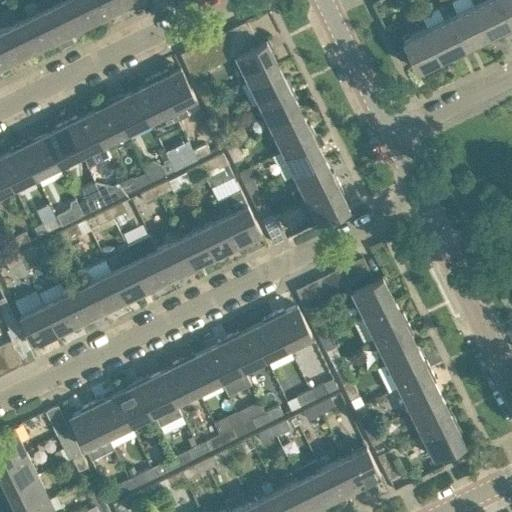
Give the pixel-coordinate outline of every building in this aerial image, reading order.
[(67,34),(78,29),(63,0),(58,0),(40,9),(54,38),(66,32),(67,34)] [(88,22),(100,16),(91,0),(63,0),(78,29),(89,24),(88,22)] [(113,12),(123,7),(119,0),(91,0),(100,16),(111,10),(113,12)] [(511,21),(501,0),(472,0),(474,2),(489,33),(511,21)] [(511,0),(501,0),(511,21),(511,0)] [(465,45),(489,33),(474,2),(450,14),(465,45)] [(43,44),(54,38),(40,9),(18,20),(33,51),(44,46),(43,44)] [(442,56),(465,45),(450,14),(427,25),(442,56)] [(248,48),(258,42),(247,19),(236,24),(248,48)] [(22,57),(33,51),(18,20),(0,28),(0,41),(9,60),(21,54),(22,57)] [(236,53),(237,53),(248,48),(236,24),(225,30),(236,53)] [(418,68),(442,56),(427,25),(403,37),(418,68)] [(225,59),(236,53),(225,30),(214,35),(225,59)] [(214,64),(225,59),(214,35),(203,40),(214,64)] [(249,77),(278,63),(272,50),(274,49),(268,37),(258,42),(248,48),(237,53),(249,77)] [(204,69),(214,64),(203,40),(193,45),(204,69)] [(0,64),(9,60),(0,41),(0,64)] [(192,75),(204,69),(193,45),(181,51),(192,75)] [(260,101),(292,85),(287,74),(285,75),(278,63),(249,77),(260,101)] [(188,113),(182,101),(195,95),(181,66),(169,72),(168,69),(156,75),(178,118),(188,113)] [(168,123),(178,118),(156,75),(146,80),(147,82),(135,88),(149,117),(162,111),(168,123)] [(204,98),(212,93),(206,81),(197,85),(204,98)] [(272,125),(302,110),(295,97),(297,96),(292,85),(260,101),(272,125)] [(127,128),(149,117),(135,88),(123,94),(122,92),(111,97),(127,128)] [(204,98),(211,112),(219,108),(212,93),(204,98)] [(104,139),(127,128),(111,97),(101,102),(102,105),(90,110),(104,139)] [(82,150),(104,139),(90,110),(78,116),(77,114),(66,119),(82,150)] [(283,148),(315,132),(310,122),(308,123),(302,110),(272,125),(283,148)] [(59,161),(82,150),(66,119),(55,124),(56,127),(45,132),(59,161)] [(227,145),(237,140),(230,126),(220,131),(227,145)] [(36,172),(59,161),(45,132),(33,138),(32,136),(21,141),(36,172)] [(295,172),(325,157),(319,144),(321,143),(315,132),(283,148),(273,153),(284,176),(295,171),(295,172)] [(237,140),(227,145),(233,159),(243,154),(237,140)] [(0,155),(14,184),(36,172),(21,141),(10,147),(11,149),(0,154),(0,155)] [(197,158),(211,151),(206,141),(193,148),(197,158)] [(183,164),(197,158),(193,148),(179,155),(183,164)] [(199,162),(204,172),(218,165),(219,166),(228,162),(223,151),(214,155),(199,162)] [(0,190),(14,184),(0,155),(0,190)] [(296,201),(307,196),(339,180),(334,169),(331,170),(325,157),(295,172),(301,185),(291,189),(296,201)] [(152,179),(166,173),(160,162),(152,159),(144,163),(147,170),(152,179)] [(190,178),(204,172),(199,162),(185,168),(190,178)] [(250,193),(259,188),(254,175),(255,175),(250,168),(240,172),(250,193)] [(138,186),(152,179),(147,170),(133,177),(138,186)] [(154,184),(158,193),(172,186),(167,177),(154,184)] [(318,220),(349,205),(342,192),(344,191),(339,180),(307,196),(318,220)] [(144,200),(158,193),(154,184),(140,191),(144,200)] [(107,201),(121,195),(116,186),(103,192),(107,201)] [(249,236),(261,230),(247,202),(240,187),(217,199),(224,213),(239,244),(250,238),(249,236)] [(262,218),(274,212),(273,212),(268,202),(266,203),(259,188),(250,193),(262,218)] [(92,208),(107,201),(103,192),(88,199),(92,208)] [(109,206),(114,215),(118,222),(126,217),(122,210),(127,208),(123,199),(109,206)] [(91,226),(114,215),(109,206),(87,218),(91,226)] [(57,214),(62,223),(75,217),(71,208),(57,214)] [(286,235),(277,217),(274,212),(262,218),(274,241),(286,235)] [(228,249),(239,244),(224,213),(201,224),(215,253),(227,247),(228,249)] [(46,230),(62,223),(57,214),(42,221),(46,230)] [(64,228),(68,237),(81,231),(77,221),(64,228)] [(204,259),(215,253),(201,224),(179,235),(194,266),(205,261),(204,259)] [(179,235),(175,226),(164,231),(168,241),(156,246),(170,275),(182,269),(183,271),(194,266),(179,235)] [(67,238),(68,237),(64,228),(50,235),(58,252),(71,246),(67,238)] [(12,236),(17,245),(30,238),(26,230),(12,236)] [(170,275),(156,246),(149,232),(127,243),(149,289),(160,283),(159,281),(170,275)] [(0,248),(2,252),(17,245),(12,236),(0,242),(0,248)] [(138,294),(149,289),(127,243),(118,248),(124,262),(111,269),(125,298),(137,292),(138,294)] [(26,267),(27,266),(37,262),(34,254),(37,253),(32,244),(19,250),(24,259),(23,259),(26,267)] [(23,259),(24,259),(19,250),(4,257),(9,266),(23,259)] [(362,284),(374,278),(362,255),(351,260),(362,284)] [(351,289),(352,289),(362,284),(351,260),(340,266),(351,289)] [(340,294),(351,289),(340,266),(329,271),(340,294)] [(113,303),(125,298),(111,269),(88,280),(104,311),(115,306),(113,303)] [(330,300),(340,294),(329,271),(318,276),(330,300)] [(364,313),(394,298),(388,285),(390,284),(384,273),(374,278),(362,284),(352,289),(364,313)] [(319,305),(330,300),(318,276),(307,281),(319,305)] [(93,316),(104,311),(88,280),(66,291),(80,320),(92,314),(93,316)] [(80,320),(66,291),(61,281),(39,291),(44,302),(43,302),(59,333),(69,328),(68,326),(80,320)] [(307,310),(316,306),(319,305),(307,281),(296,287),(307,310)] [(0,308),(2,313),(11,309),(4,294),(0,295),(0,308)] [(376,337),(408,321),(403,310),(401,311),(394,298),(364,313),(376,337)] [(48,339),(59,333),(43,302),(20,314),(34,343),(47,336),(48,339)] [(273,312),(288,343),(311,331),(297,302),(284,308),(284,306),(273,312)] [(319,333),(328,329),(316,306),(307,310),(319,333)] [(12,339),(23,333),(11,309),(2,313),(9,327),(6,328),(12,339)] [(266,354),(288,343),(273,312),(262,317),(263,319),(251,325),(266,354)] [(387,360),(418,345),(411,332),(413,331),(408,321),(376,337),(387,360)] [(243,365),(266,354),(251,325),(239,331),(238,329),(228,334),(243,365)] [(328,329),(319,333),(327,348),(335,344),(328,329)] [(35,357),(26,339),(23,333),(12,339),(24,363),(35,357)] [(221,376),(243,365),(228,334),(217,339),(218,341),(206,347),(221,376)] [(13,368),(24,363),(12,339),(2,344),(13,368)] [(0,369),(2,373),(13,368),(2,344),(0,344),(0,369)] [(389,389),(399,384),(431,368),(426,357),(424,358),(418,345),(387,360),(377,365),(389,389)] [(198,387),(221,376),(206,347),(195,353),(193,351),(183,356),(198,387)] [(343,382),(352,378),(341,354),(332,359),(343,382)] [(176,398),(198,387),(183,356),(172,362),(173,364),(161,369),(176,398)] [(411,407),(441,393),(434,380),(437,379),(431,368),(399,384),(411,407)] [(183,413),(176,398),(161,369),(149,375),(148,373),(138,379),(153,410),(161,424),(183,413)] [(343,382),(350,396),(359,392),(352,378),(343,382)] [(131,421),(153,410),(138,379),(127,384),(128,386),(116,392),(131,421)] [(314,397),(329,390),(324,381),(310,388),(314,397)] [(301,403),(314,397),(310,388),(297,394),(301,403)] [(108,432),(131,421),(116,392),(104,398),(103,396),(93,401),(108,432)] [(422,431),(455,415),(449,405),(447,406),(441,393),(411,407),(422,431)] [(317,402),(322,411),(335,404),(331,395),(317,402)] [(108,432),(93,401),(82,406),(83,408),(70,415),(92,457),(115,445),(108,432)] [(328,422),(322,411),(317,402),(303,409),(314,429),(328,422)] [(269,418),(283,412),(279,403),(265,410),(269,418)] [(70,427),(67,422),(58,404),(46,410),(58,433),(70,427)] [(246,430),(269,418),(265,410),(251,416),(249,412),(240,416),(246,430)] [(366,430),(375,425),(368,411),(359,416),(366,430)] [(422,431),(425,438),(434,455),(464,441),(458,427),(460,426),(455,415),(422,431)] [(224,441),(246,430),(240,416),(231,420),(233,425),(220,432),(224,441)] [(272,424),(277,433),(290,426),(286,417),(272,424)] [(263,440),(277,433),(272,424),(258,431),(263,440)] [(0,462),(27,450),(23,443),(14,425),(0,432),(0,462)] [(366,430),(373,444),(382,439),(375,425),(366,430)] [(73,455),(82,451),(70,427),(58,433),(69,457),(73,455)] [(202,452),(224,441),(220,432),(197,443),(202,452)] [(227,446),(231,455),(245,448),(240,439),(227,446)] [(179,463),(202,452),(197,443),(175,454),(179,463)] [(381,473),(372,455),(367,444),(343,456),(358,486),(369,481),(368,479),(381,473)] [(209,466),(231,455),(227,446),(204,457),(209,466)] [(401,471),(393,453),(390,447),(378,453),(389,477),(401,471)] [(8,488),(38,473),(27,450),(0,462),(0,474),(1,474),(8,488)] [(82,451),(73,455),(80,469),(89,465),(82,451)] [(165,470),(179,463),(175,454),(161,461),(165,470)] [(348,492),(358,486),(343,456),(321,467),(335,495),(347,490),(348,492)] [(186,477),(209,466),(204,457),(182,468),(186,477)] [(133,485),(155,474),(151,465),(129,476),(133,485)] [(323,501),(335,495),(321,467),(298,478),(313,509),(324,503),(323,501)] [(172,484),(186,477),(182,468),(167,475),(172,484)] [(16,511),(18,511),(50,496),(38,473),(8,488),(14,500),(11,501),(16,511)] [(120,491),(133,485),(129,476),(115,482),(120,491)] [(301,511),(306,511),(313,509),(298,478),(276,489),(286,511),(300,511),(301,511)] [(95,502),(104,497),(98,484),(89,488),(95,502)] [(136,490),(141,500),(155,493),(150,484),(136,490)] [(286,511),(276,489),(253,500),(258,511),(286,511)] [(127,507),(141,500),(136,490),(122,497),(127,507)] [(57,511),(50,496),(18,511),(57,511)] [(95,502),(100,511),(111,511),(104,497),(95,502)] [(258,511),(253,500),(230,511),(231,511),(258,511)]
